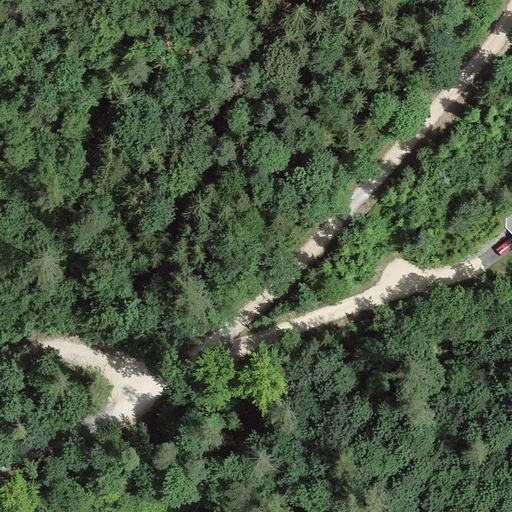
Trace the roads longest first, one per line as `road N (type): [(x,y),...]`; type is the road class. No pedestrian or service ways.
road 1 (track): [(511,18),(278,285),(196,357),(147,392),(0,460)]
road 2 (track): [(196,357),(468,270),(507,245)]
road 3 (track): [(0,358),(48,349),(90,356),(147,392)]
